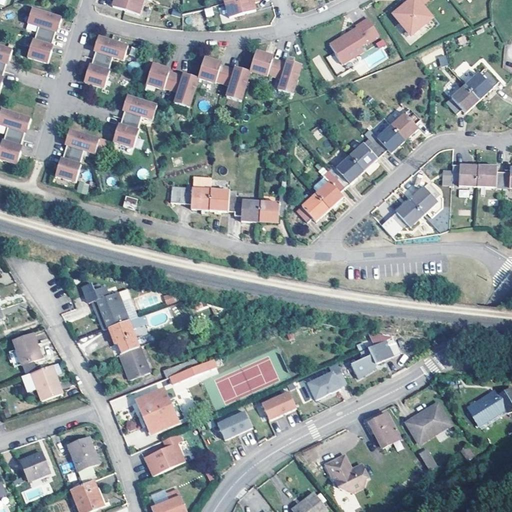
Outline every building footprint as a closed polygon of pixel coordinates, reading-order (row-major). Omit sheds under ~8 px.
[(140,0),(110,0),(109,5),(136,13),(140,0)] [(227,17),(255,10),(252,2),(258,1),(257,0),(229,0),(223,2),(227,17)] [(415,0),(418,4),(399,19),(415,39),(435,23),(424,10),(436,0),(415,0)] [(60,16),(30,7),(26,21),(37,25),(33,39),(31,38),(26,56),(46,62),(50,49),(46,48),(47,44),(50,45),(54,30),(52,29),(53,25),(57,26),(60,16)] [(353,24),(354,26),(361,21),(371,37),(377,33),(366,16),(353,24)] [(354,26),(327,42),(341,63),(361,49),(359,44),(371,37),(361,21),(354,26)] [(127,45),(97,35),(94,45),(98,46),(97,50),(94,50),(90,65),(92,65),(91,70),(87,68),(83,81),(103,87),(109,70),(107,69),(111,55),(122,59),(127,45)] [(10,49),(0,45),(0,74),(4,62),(2,61),(3,57),(7,58),(10,49)] [(266,53),(255,50),(249,70),(267,76),(267,74),(281,78),(277,89),(292,94),(301,64),(291,61),(290,65),(286,64),(286,62),(270,56),(270,59),(265,57),(266,53)] [(445,54),(438,56),(440,66),(448,64),(445,54)] [(216,60),(203,56),(197,77),(215,82),(215,81),(229,85),(226,96),(240,100),(249,70),(240,68),(238,71),(234,70),(235,68),(220,64),(219,66),(215,64),(216,60)] [(152,63),(145,83),(163,89),(164,87),(177,91),(174,102),(188,107),(197,77),(188,74),(186,78),(182,77),(183,74),(168,70),(167,72),(163,71),(164,67),(152,63)] [(476,73),(462,86),(476,101),(495,83),(484,72),(479,77),(476,73)] [(476,101),(462,86),(443,104),(454,115),(459,109),(463,114),(476,101)] [(156,104),(126,95),(123,104),(127,106),(125,110),(123,109),(119,124),(121,125),(120,129),(115,128),(111,140),(132,147),(137,129),(136,129),(140,115),(151,118),(156,104)] [(30,117),(0,108),(0,123),(7,126),(2,140),(1,139),(0,142),(0,158),(16,163),(20,150),(16,149),(17,145),(19,146),(23,130),(21,130),(23,126),(27,127),(30,117)] [(371,130),(375,135),(401,114),(398,110),(371,130)] [(388,128),(401,143),(415,130),(412,126),(418,121),(408,110),(388,128)] [(401,143),(388,128),(369,145),(379,157),(385,152),(388,155),(401,143)] [(98,138),(68,129),(65,139),(69,140),(68,144),(66,144),(61,159),(64,159),(62,164),(58,162),(54,175),(75,181),(80,163),(79,163),(83,149),(94,153),(98,138)] [(95,152),(102,154),(106,139),(100,137),(95,152)] [(347,158),(361,173),(379,157),(369,145),(364,149),(361,145),(347,158)] [(342,190),(361,173),(347,158),(333,169),(337,174),(332,178),(342,190)] [(458,186),(473,187),(475,167),(451,166),(451,181),(458,181),(458,186)] [(473,187),(500,188),(501,173),(495,173),(496,168),(475,167),(473,187)] [(500,188),(511,188),(511,168),(509,169),(509,173),(501,173),(500,188)] [(337,195),(342,190),(332,178),(326,172),(320,177),(326,184),(313,196),(326,211),(340,198),(337,195)] [(207,210),(208,189),(209,177),(191,176),(189,188),(170,186),(168,201),(188,203),(188,209),(207,210)] [(79,181),(76,191),(86,194),(90,184),(79,181)] [(407,202),(420,218),(435,204),(432,200),(437,195),(427,184),(407,202)] [(226,191),(208,189),(207,210),(232,212),(233,201),(233,196),(226,196),(226,191)] [(326,211),(313,196),(294,213),(304,224),(309,220),(312,223),(326,211)] [(138,201),(127,197),(124,208),(135,210),(138,201)] [(257,223),(258,203),(233,201),(232,212),(232,216),(238,217),(238,222),(257,223)] [(408,229),(420,218),(407,202),(379,228),(389,240),(405,225),(408,229)] [(258,203),(257,223),(274,225),(275,219),(282,220),(283,205),(258,203)] [(95,301),(105,330),(112,327),(127,321),(119,302),(129,298),(125,289),(106,297),(103,288),(92,291),(90,284),(80,288),(86,304),(95,301)] [(177,302),(175,293),(164,295),(166,304),(177,302)] [(61,313),(64,322),(78,318),(75,309),(61,313)] [(125,353),(139,347),(141,347),(133,328),(138,326),(135,318),(130,320),(127,321),(112,327),(118,344),(120,343),(125,353)] [(44,330),(35,332),(37,340),(46,338),(44,330)] [(38,348),(32,331),(13,338),(22,364),(42,357),(38,348)] [(386,339),(360,351),(364,358),(352,364),(358,378),(375,370),(378,363),(394,355),(386,339)] [(127,375),(147,367),(139,347),(125,353),(122,354),(119,356),(127,375)] [(163,370),(168,386),(192,376),(189,368),(194,367),(190,359),(163,370)] [(337,362),(329,365),(332,372),(308,383),(315,399),(341,388),(340,386),(347,382),(337,362)] [(61,395),(50,366),(29,373),(40,402),(61,395)] [(147,367),(127,375),(129,380),(149,372),(147,367)] [(289,389),(262,403),(270,418),(283,412),(297,405),(289,389)] [(175,422),(162,390),(141,399),(147,413),(143,415),(151,432),(175,422)] [(511,390),(493,401),(490,395),(467,408),(479,427),(501,414),(506,412),(508,414),(511,413),(511,390)] [(450,426),(437,406),(406,425),(419,445),(450,426)] [(245,411),(218,424),(225,439),(239,433),(253,426),(245,411)] [(505,419),(501,414),(479,427),(482,433),(505,419)] [(398,440),(385,415),(368,423),(382,448),(398,440)] [(165,448),(143,458),(152,477),(184,462),(175,443),(181,441),(177,433),(161,440),(165,448)] [(98,465),(89,440),(68,448),(77,473),(98,465)] [(397,452),(404,449),(400,440),(393,443),(397,452)] [(471,459),(464,447),(457,452),(464,463),(471,459)] [(425,451),(418,455),(426,469),(433,465),(425,451)] [(49,475),(41,454),(20,462),(28,483),(49,475)] [(351,470),(343,456),(339,458),(347,472),(351,470)] [(347,472),(339,458),(325,465),(337,488),(351,493),(362,488),(364,480),(367,478),(360,465),(351,470),(347,472)] [(94,488),(91,482),(69,490),(78,511),(90,511),(102,507),(98,498),(97,499),(92,489),(94,488)] [(186,511),(177,489),(166,493),(169,501),(150,508),(151,511),(186,511)] [(322,511),(326,509),(313,492),(292,509),(294,511),(322,511)]
